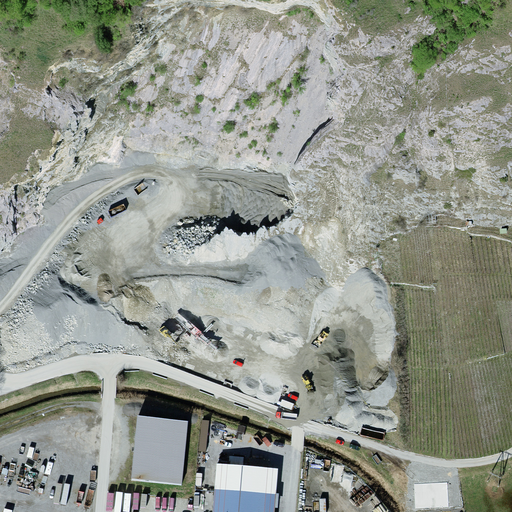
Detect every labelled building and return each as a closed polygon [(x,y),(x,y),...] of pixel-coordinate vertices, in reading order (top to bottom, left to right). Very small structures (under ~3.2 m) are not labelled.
[(187,423),(137,419),(131,482),(182,486),(187,423)] [(199,449),(206,450),(210,420),(204,419),(199,449)] [(250,458),(250,467),(268,468),(269,459),(250,458)] [(217,466),(212,511),(274,511),(278,471),(217,466)] [(447,482),(414,483),(415,509),(448,507),(447,482)]
